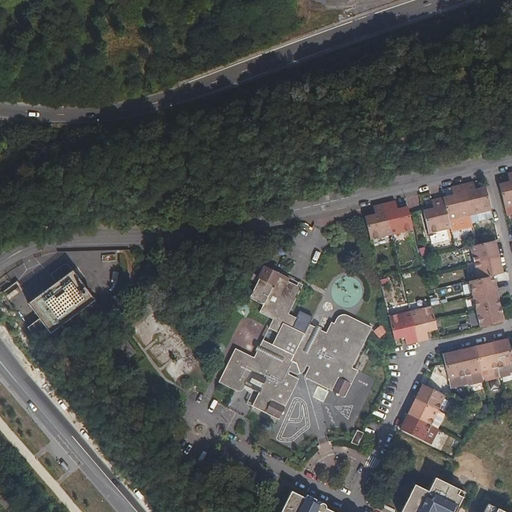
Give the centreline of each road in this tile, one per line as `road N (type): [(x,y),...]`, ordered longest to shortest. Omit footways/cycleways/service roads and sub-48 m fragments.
road 1 (residential): [(0,261),(72,238),(222,226),(487,163)]
road 2 (trunk): [(0,109),(63,114),(152,104),(447,0)]
road 3 (residential): [(353,508),(419,356),(431,345),(511,327)]
road 4 (primary): [(130,511),(0,361)]
road 5 (residential): [(231,451),(353,508)]
